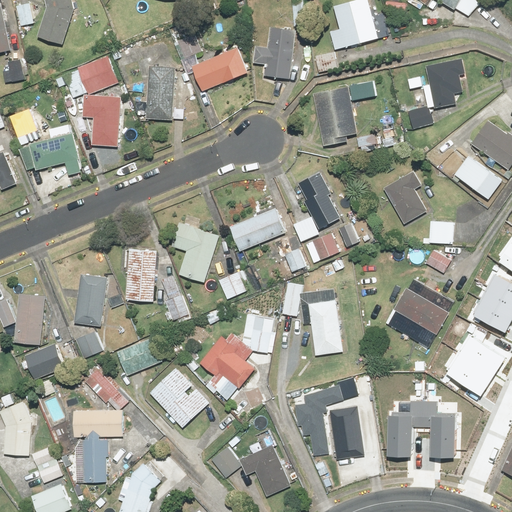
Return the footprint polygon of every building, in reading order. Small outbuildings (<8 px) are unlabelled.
[(48,0),(50,8),(41,36),(65,44),(77,9),(74,0),(48,0)] [(381,38),(370,0),(357,0),(326,9),(337,50),(381,38)] [(442,0),(458,9),(464,0),(442,0)] [(0,51),(14,49),(4,2),(0,2),(0,51)] [(31,3),(17,6),(21,27),(35,24),(31,3)] [(293,79),(299,30),(273,27),(271,47),(259,46),(257,62),(268,64),(267,75),(293,79)] [(196,66),(206,91),(252,72),(242,47),(196,66)] [(335,52),(315,56),(319,73),(339,69),(335,52)] [(2,72),(5,83),(30,78),(25,58),(8,62),(10,71),(2,72)] [(465,58),(429,65),(437,107),(459,103),(457,93),(466,91),(463,74),(468,73),(465,58)] [(176,120),(178,66),(151,65),(149,119),(176,120)] [(410,88),(424,85),(421,70),(407,73),(410,88)] [(352,86),(316,93),(326,144),(350,139),(349,135),(361,132),(352,86)] [(121,147),(124,97),(86,94),(85,116),(96,117),(95,145),(121,147)] [(428,106),(408,110),(412,130),(432,126),(428,106)] [(31,110),(10,117),(19,145),(40,138),(31,110)] [(511,132),(492,118),(474,143),(510,168),(511,165),(511,132)] [(76,133),(32,144),(33,146),(22,149),(28,170),(38,167),(39,170),(69,163),(72,176),(84,173),(81,160),(82,160),(76,133)] [(376,133),(356,137),(360,153),(379,148),(376,133)] [(7,150),(0,153),(0,182),(1,182),(4,189),(20,182),(7,150)] [(470,155),(455,174),(490,201),(504,182),(470,155)] [(417,169),(386,187),(407,224),(431,210),(418,187),(425,183),(417,169)] [(310,198),(307,200),(323,228),(344,217),(331,193),(335,191),(323,171),(302,182),(310,198)] [(476,208),(472,197),(459,203),(463,213),(476,208)] [(233,225),(243,250),(289,231),(279,207),(233,225)] [(318,233),(311,216),(296,223),(302,239),(318,233)] [(453,222),(431,220),(430,241),(451,242),(453,222)] [(207,282),(222,233),(181,221),(174,245),(189,250),(181,274),(207,282)] [(307,242),(314,261),(350,247),(343,228),(307,242)] [(294,236),(272,243),(279,263),(276,264),(281,276),(310,265),(303,245),(298,247),(294,236)] [(511,244),(499,263),(511,272),(511,244)] [(156,301),(159,249),(132,247),(129,299),(156,301)] [(453,259),(433,247),(425,263),(445,274),(453,259)] [(343,257),(332,262),(336,271),(347,266),(343,257)] [(330,263),(320,267),(325,278),(335,273),(330,263)] [(245,271),(220,280),(227,299),(252,290),(245,271)] [(104,325),(111,277),(83,273),(77,322),(104,325)] [(511,281),(496,273),(489,287),(511,298),(511,281)] [(189,316),(175,274),(162,278),(170,298),(165,300),(172,321),(189,316)] [(409,286),(396,308),(440,333),(453,311),(409,286)] [(511,298),(489,287),(482,301),(511,316),(511,298)] [(43,344),(48,294),(22,292),(18,341),(43,344)] [(339,300),(311,303),(318,355),(346,351),(339,300)] [(511,316),(482,301),(474,315),(506,330),(511,317),(511,316)] [(219,311),(207,314),(209,324),(222,321),(219,311)] [(97,330),(75,338),(82,358),(104,350),(97,330)] [(155,334),(117,350),(124,366),(128,375),(165,359),(155,334)] [(225,335),(202,362),(219,376),(222,372),(242,388),(258,367),(239,351),(241,348),(225,335)] [(502,359),(469,337),(458,355),(491,376),(502,359)] [(57,343),(25,355),(34,379),(66,367),(57,343)] [(491,376),(458,355),(446,372),(479,393),(491,376)] [(128,375),(124,366),(114,370),(119,382),(129,378),(128,375)] [(180,366),(153,391),(186,427),(213,402),(199,388),(193,394),(189,390),(196,384),(180,366)] [(51,378),(38,384),(43,396),(57,390),(51,378)] [(313,431),(317,454),(332,451),(327,411),(330,410),(329,401),(346,397),(342,383),(306,394),(308,401),(298,402),(300,423),(305,423),(306,432),(313,431)] [(32,454),(34,420),(26,401),(3,410),(9,425),(7,453),(32,454)] [(391,415),(389,454),(410,455),(411,427),(422,428),(423,402),(411,401),(410,416),(391,415)] [(430,456),(452,457),(454,418),(435,417),(435,403),(423,402),(422,428),(431,429),(430,456)] [(360,405),(332,409),(339,459),(367,455),(360,405)] [(78,437),(86,436),(87,481),(109,480),(108,456),(111,456),(110,439),(102,439),(102,436),(126,435),(125,408),(77,410),(78,437)] [(275,444),(243,458),(250,474),(258,471),(269,494),(293,483),(275,444)] [(53,445),(33,452),(38,465),(57,458),(53,445)] [(227,447),(212,458),(225,476),(240,464),(227,447)] [(59,462),(39,471),(45,483),(65,474),(59,462)] [(149,511),(158,485),(164,480),(147,462),(135,473),(122,511),(149,511)] [(48,489),(32,495),(38,511),(60,511),(73,507),(62,481),(47,487),(48,489)]
